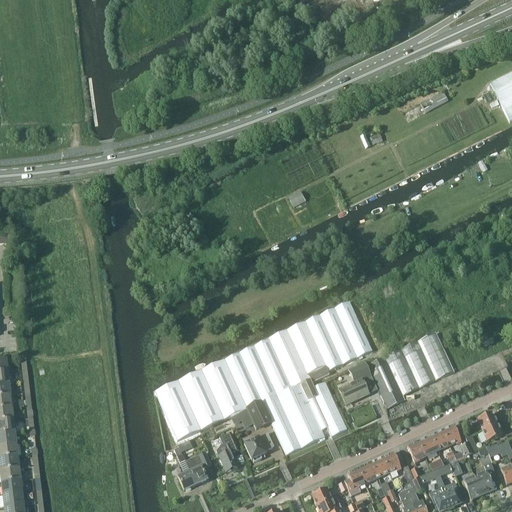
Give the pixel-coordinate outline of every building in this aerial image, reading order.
[(481,94),(485,101),(487,106),(498,101),(510,124),(511,122),(511,73),(490,84),(492,89),(481,94)] [(434,109),(448,102),(443,93),(426,101),(403,114),(408,123),(434,109)] [(360,137),(367,149),(371,147),(365,134),(360,137)] [(300,192),(289,198),(294,209),(306,203),(300,192)] [(286,457),(325,439),(308,402),(313,400),(331,440),(347,433),(345,429),(325,384),(314,389),(312,384),(329,376),(328,373),(372,353),(349,303),(268,340),(268,341),(155,393),(177,442),(261,403),(286,457)] [(436,334),(418,343),(385,358),(384,358),(384,359),(368,366),(388,410),(405,402),(402,397),(454,373),(436,334)] [(349,372),(355,385),(339,392),(346,406),(368,396),(362,383),(371,378),(365,364),(349,372)] [(0,385),(9,385),(8,372),(0,373),(0,385)] [(338,390),(334,382),(328,384),(332,393),(338,390)] [(0,397),(11,397),(9,385),(0,385),(0,397)] [(0,410),(12,409),(11,397),(0,397),(0,410)] [(262,404),(247,410),(231,418),(235,426),(243,423),(246,429),(254,426),(256,431),(271,424),(262,404)] [(0,422),(14,421),(12,409),(0,410),(0,422)] [(482,432),(498,425),(493,414),(477,421),(482,432)] [(0,434),(15,433),(14,421),(0,422),(0,434)] [(498,425),(482,432),(487,443),(503,436),(498,425)] [(443,432),(449,447),(456,444),(457,446),(461,444),(454,427),(443,432)] [(433,446),(436,453),(449,447),(443,432),(431,437),(435,445),(433,446)] [(0,447),(17,445),(15,433),(0,434),(0,447)] [(221,446),(216,452),(219,457),(226,473),(238,468),(232,454),(234,453),(239,452),(231,434),(220,439),(223,446),(222,446),(221,446)] [(258,436),(249,440),(245,442),(245,443),(246,445),(244,446),(252,462),(253,461),(254,464),(262,460),(261,458),(266,455),(265,453),(274,448),(268,435),(259,439),(258,436)] [(418,443),(425,458),(436,453),(433,446),(435,445),(431,437),(418,443)] [(465,439),(468,444),(472,454),(477,452),(470,437),(465,439)] [(425,458),(418,443),(407,448),(415,465),(419,463),(419,461),(425,458)] [(503,445),(507,456),(509,461),(511,459),(511,453),(508,443),(503,445)] [(468,444),(460,447),(465,458),(472,454),(468,444)] [(0,459),(18,457),(17,445),(0,447),(0,459)] [(507,456),(503,445),(498,447),(501,454),(502,458),(507,456)] [(192,478),(180,451),(175,453),(177,458),(185,476),(178,479),(184,492),(196,487),(192,478)] [(205,454),(185,463),(192,478),(196,487),(207,482),(203,471),(211,467),(205,454)] [(401,471),(394,455),(383,460),(389,474),(396,471),(397,473),(401,471)] [(0,469),(0,472),(19,469),(18,457),(0,459),(0,469)] [(373,473),(376,480),(389,474),(383,460),(371,465),(375,472),(373,473)] [(432,472),(434,471),(443,467),(444,467),(441,461),(429,466),(432,472)] [(458,463),(451,466),(455,478),(463,475),(458,463)] [(359,470),(365,485),(376,480),(373,473),(375,472),(371,465),(359,470)] [(486,473),(475,478),(477,483),(482,496),(494,492),(489,479),(495,476),(490,465),(484,467),(486,473)] [(450,466),(435,472),(440,485),(450,510),(461,506),(461,504),(462,503),(455,485),(444,489),(440,479),(452,474),(450,466)] [(511,483),(511,466),(511,467),(501,471),(507,486),(511,483)] [(2,484),(21,482),(19,469),(0,472),(2,484)] [(421,477),(417,469),(411,472),(414,480),(421,477)] [(360,493),(359,490),(358,488),(365,485),(359,470),(347,476),(350,481),(344,483),(350,497),(360,493)] [(403,475),(407,483),(414,480),(410,472),(403,475)] [(435,472),(420,479),(423,486),(435,481),(439,491),(429,495),(435,511),(445,511),(450,510),(440,485),(435,472)] [(477,483),(475,478),(463,483),(471,501),(482,496),(477,483)] [(417,494),(424,490),(419,479),(412,482),(417,494)] [(3,496),(22,494),(21,482),(2,484),(3,496)] [(380,486),(384,495),(391,492),(387,483),(380,486)] [(406,492),(414,511),(426,511),(423,503),(420,505),(410,483),(403,487),(406,492)] [(342,494),(348,492),(344,484),(338,486),(342,494)] [(316,507),(332,500),(327,490),(312,497),(316,507)] [(387,494),(392,503),(397,501),(393,492),(387,494)] [(414,511),(406,492),(398,496),(405,511),(403,511),(414,511)] [(5,508),(24,506),(22,494),(3,496),(5,508)] [(332,500),(316,507),(318,511),(341,511),(340,510),(341,510),(336,498),(332,500)] [(389,499),(383,501),(388,511),(393,509),(389,499)] [(358,511),(364,508),(361,501),(354,504),(358,511)]
